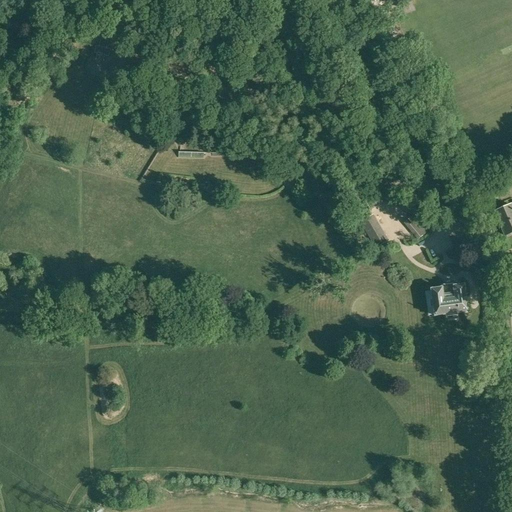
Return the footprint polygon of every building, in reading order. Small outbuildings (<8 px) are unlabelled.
[(92,74),(99,76),(105,70),(103,62),(105,55),(109,56),(111,49),(96,46),(94,53),(97,53),(95,60),(90,66),(92,74)] [(364,200),(370,210),(391,198),(385,188),(364,200)] [(494,212),(505,236),(511,232),(511,207),(511,205),(494,212)] [(403,223),(417,241),(428,231),(408,207),(401,213),(407,220),(403,223)] [(360,222),(374,249),(388,241),(372,215),(360,222)] [(434,315),(434,316),(467,311),(464,285),(454,286),(454,283),(440,285),(440,288),(430,289),(430,291),(425,292),(428,316),(434,315)] [(164,330),(164,339),(174,338),(174,330),(164,330)]
